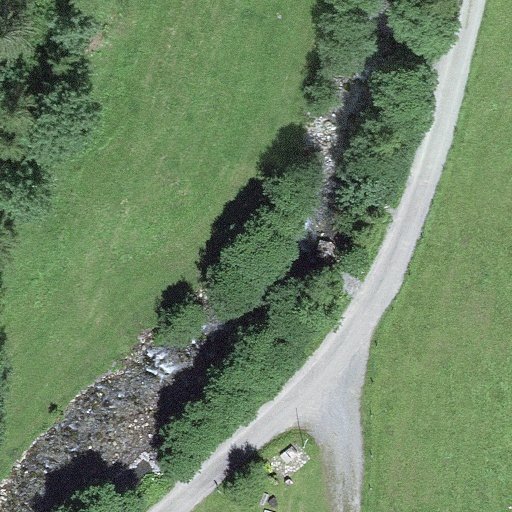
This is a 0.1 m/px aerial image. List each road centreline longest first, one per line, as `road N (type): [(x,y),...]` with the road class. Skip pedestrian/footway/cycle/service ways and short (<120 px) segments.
road 1 (track): [(467,0),(426,146),(345,329),(153,511)]
road 2 (track): [(345,329),(346,511)]
